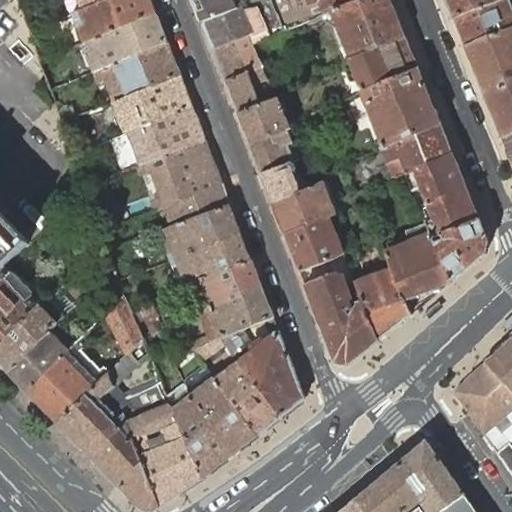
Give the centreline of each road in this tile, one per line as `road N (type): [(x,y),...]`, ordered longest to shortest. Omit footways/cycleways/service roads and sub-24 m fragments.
road 1 (residential): [(358,423),(330,389),(183,0)]
road 2 (residential): [(511,231),(418,0)]
road 3 (secondary): [(358,423),(276,462),(215,511)]
road 4 (tertiary): [(401,385),(503,511)]
road 5 (secondary): [(511,284),(401,385)]
road 6 (primary): [(98,511),(0,414)]
